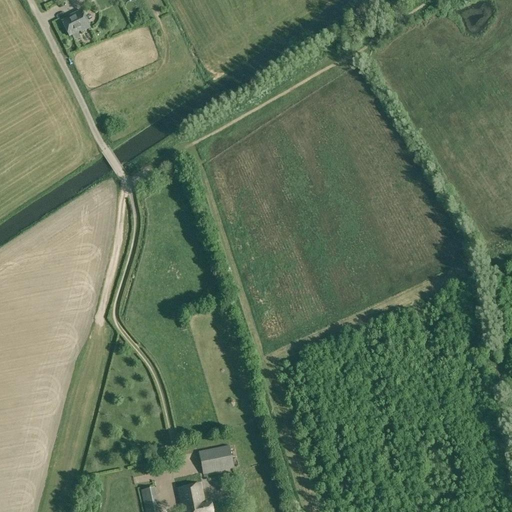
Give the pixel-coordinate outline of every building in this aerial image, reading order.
[(58,0),(53,3),(56,9),(67,3),(64,0),(58,0)] [(80,10),(71,15),(72,17),(62,22),(69,37),(72,35),(75,40),(80,37),(78,32),(81,31),(81,32),(89,28),(80,10)] [(199,453),(203,474),(233,469),(230,448),(199,453)] [(204,505),(200,484),(179,489),(183,511),(212,511),(211,504),(204,505)] [(158,511),(153,488),(140,491),(143,511),(158,511)]
